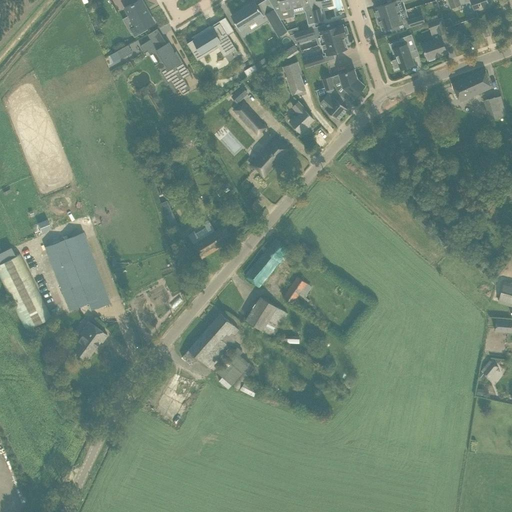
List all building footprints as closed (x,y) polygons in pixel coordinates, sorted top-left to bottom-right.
[(129,28),(134,37),(147,29),(146,27),(154,22),(146,7),(145,8),(141,0),(135,4),(134,3),(132,4),(131,4),(124,8),(128,15),(129,15),(134,25),(129,28)] [(292,8),(290,0),(278,0),(281,11),(288,9),(290,17),(294,16),(293,8),(292,8)] [(304,5),(302,0),(290,0),(292,8),(293,8),(304,5)] [(321,9),(323,8),(322,1),(324,0),(323,0),(308,0),(310,6),(314,23),(324,21),(321,9)] [(399,12),(396,0),(375,7),(377,12),(375,13),(377,19),(399,12)] [(471,1),(474,11),(489,6),(487,0),(448,0),(451,8),(471,1)] [(254,1),(232,15),(238,26),(237,26),(242,36),(251,30),(248,25),(263,15),(254,1)] [(314,23),(310,6),(304,8),(308,24),(314,23)] [(274,9),(265,14),(278,37),(288,32),(287,31),(274,9)] [(403,23),(399,12),(377,19),(379,25),(380,24),(382,30),(403,23)] [(425,23),(422,15),(407,20),(410,27),(425,23)] [(447,32),(442,17),(428,22),(431,31),(436,29),(439,35),(447,32)] [(194,39),(187,43),(196,58),(217,45),(219,44),(222,49),(225,53),(235,47),(220,23),(210,29),(209,27),(193,36),(194,39)] [(346,36),(345,33),(347,33),(345,27),(344,28),(343,25),(320,32),(324,43),(345,36),(345,37),(346,36)] [(308,40),(307,37),(315,35),(312,28),(298,33),(290,35),(297,43),(308,40)] [(400,40),(389,44),(393,54),(395,53),(401,69),(412,65),(409,58),(411,57),(409,52),(417,49),(411,34),(403,37),(404,39),(400,41),(400,40)] [(347,49),(345,44),(347,43),(345,37),(345,36),(324,43),(321,44),(323,52),(325,51),(326,55),(347,49)] [(447,53),(441,37),(422,44),(427,60),(429,59),(429,61),(434,59),(434,57),(447,53)] [(150,55),(155,52),(161,61),(163,59),(168,67),(162,71),(169,82),(171,80),(176,89),(179,87),(183,94),(190,89),(183,78),(189,75),(192,79),(193,78),(176,51),(175,52),(169,42),(162,47),(159,42),(154,45),(150,39),(140,46),(144,53),(148,51),(150,55)] [(116,51),(121,59),(132,52),(128,45),(116,51)] [(324,62),(322,55),(303,61),(305,68),(324,62)] [(286,76),(285,76),(286,78),(287,78),(289,85),(302,81),(299,74),(301,74),(297,62),(283,67),(286,76)] [(254,64),(249,67),(253,73),(258,69),(254,64)] [(365,86),(357,79),(354,69),(330,77),(334,89),(345,99),(347,100),(351,95),(354,98),(365,86)] [(452,85),(459,101),(491,87),(485,70),(452,85)] [(341,102),(344,99),(345,99),(334,89),(330,77),(330,76),(322,79),(327,94),(327,95),(319,97),(320,102),(321,103),(321,106),(323,105),(326,108),(325,108),(337,119),(347,108),(341,102)] [(242,88),(232,97),(237,102),(240,100),(247,94),(242,88)] [(485,100),(489,119),(506,115),(501,96),(485,100)] [(300,114),(290,123),(301,133),(307,128),(306,127),(314,119),(305,110),(305,109),(298,102),(293,107),(300,114)] [(250,110),(243,103),(235,110),(241,117),(250,110)] [(459,136),(463,146),(474,141),(470,131),(459,136)] [(283,154),(288,149),(286,148),(287,147),(276,137),(265,149),(266,150),(259,157),(259,156),(251,164),(256,169),(256,168),(260,171),(259,172),(264,176),(284,154),(283,154)] [(511,180),(497,186),(502,203),(511,199),(511,180)] [(162,207),(173,233),(180,230),(170,204),(162,207)] [(43,222),(38,224),(41,232),(46,230),(50,229),(47,220),(43,222)] [(233,239),(228,230),(225,225),(215,231),(208,220),(206,222),(207,223),(205,225),(210,233),(199,239),(195,234),(194,231),(188,235),(197,249),(202,258),(233,239)] [(44,247),(68,311),(88,303),(91,310),(110,303),(83,232),(44,247)] [(245,276),(259,287),(283,258),(284,260),(286,258),(284,256),(290,249),(276,238),(245,276)] [(20,253),(28,271),(41,264),(33,247),(20,253)] [(49,317),(18,255),(0,263),(0,274),(27,328),(49,317)] [(307,295),(306,294),(312,287),(307,283),(297,276),(283,297),(293,304),(299,294),(308,301),(309,300),(306,297),(307,295)] [(511,305),(511,284),(504,282),(498,302),(511,305)] [(246,320),(274,336),(288,313),(260,296),(246,320)] [(182,357),(190,364),(197,357),(209,368),(234,340),(231,337),(238,330),(221,314),(182,357)] [(511,321),(496,320),(495,329),(511,330),(511,321)] [(81,335),(71,349),(86,360),(100,341),(101,342),(107,335),(88,321),(79,334),(81,335)] [(249,364),(240,355),(243,351),(237,347),(217,372),(222,377),(219,381),(228,389),(249,364)] [(492,362),(483,373),(489,378),(498,367),(492,362)]
